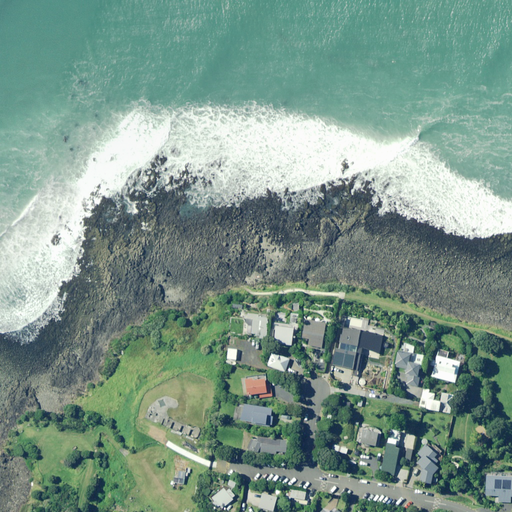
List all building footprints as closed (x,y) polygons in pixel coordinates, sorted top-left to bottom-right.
[(259,315),(248,314),(247,319),(253,320),(252,334),(256,334),(255,337),(267,339),(269,319),(259,317),(259,315)] [(291,314),(290,324),(274,323),(272,344),(292,345),(292,343),(293,333),(298,333),(299,315),(291,314)] [(327,324),(306,320),(303,337),(310,339),(309,345),(322,348),(327,324)] [(361,336),(347,333),(344,349),(337,348),(334,366),(343,367),(355,369),(358,352),(361,336)] [(415,347),(404,343),(403,353),(398,352),(396,368),(406,369),(405,374),(408,374),(407,385),(418,387),(421,370),(422,370),(424,355),(414,354),(415,347)] [(449,352),(439,349),(436,362),(433,361),(431,366),(435,367),(432,377),(456,383),(461,362),(448,358),(449,352)] [(281,358),(272,355),(268,366),(286,372),(290,359),(281,356),(281,358)] [(302,356),(295,361),(300,369),(308,364),(302,356)] [(322,362),(322,359),(315,358),(312,371),(325,374),(327,364),(322,362)] [(359,372),(355,371),(343,369),(340,384),(357,386),(359,372)] [(271,385),(270,381),(267,381),(267,376),(259,377),(254,377),(243,379),(245,396),(260,394),(261,398),(272,397),(271,385)] [(385,381),(375,379),(373,388),(383,391),(385,381)] [(430,390),(424,389),(420,408),(439,412),(440,402),(434,401),(435,394),(429,393),(430,390)] [(452,394),(442,393),(440,412),(450,413),(452,394)] [(273,409),(244,405),(241,421),(271,425),(273,409)] [(170,429),(173,422),(165,418),(162,426),(170,429)] [(173,422),(170,429),(179,433),(182,425),(173,422)] [(191,429),(183,426),(180,433),(188,436),(191,429)] [(200,432),(192,429),(189,437),(197,439),(200,432)] [(382,434),(363,430),(361,443),(379,447),(382,434)] [(400,448),(399,448),(399,447),(402,432),(392,430),(390,439),(388,439),(381,473),(394,475),(400,448)] [(416,432),(408,431),(406,443),(414,444),(416,432)] [(258,454),(261,447),(261,453),(277,454),(277,452),(287,453),(288,441),(282,440),(282,438),(255,435),(255,437),(249,449),(258,454)] [(432,476),(439,468),(436,465),(439,461),(435,458),(438,454),(426,445),(418,454),(423,458),(418,464),(423,469),(421,482),(431,484),(432,476)] [(342,446),(340,452),(347,454),(349,448),(342,446)] [(453,462),(446,460),(443,472),(450,473),(453,462)] [(188,476),(189,468),(175,467),(174,484),(184,485),(185,476),(188,476)] [(511,477),(487,476),(486,496),(499,496),(499,502),(511,503),(511,497),(511,477)] [(232,498),(235,496),(230,489),(227,492),(224,488),(213,498),(215,501),(212,503),(216,509),(221,505),(223,508),(233,500),(232,498)] [(306,493),(292,490),(290,498),(305,500),(306,493)] [(263,493),(259,507),(258,507),(274,511),(278,497),(263,493)]
